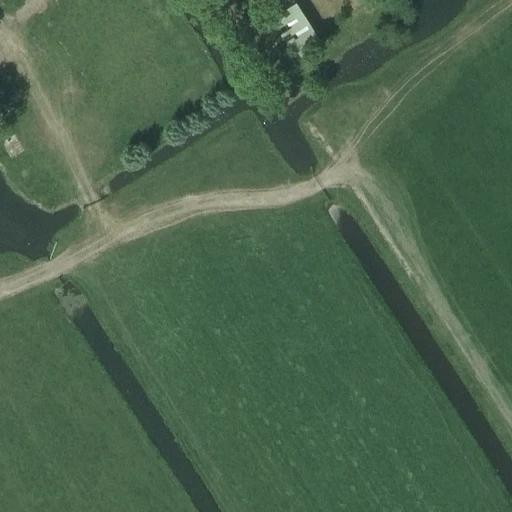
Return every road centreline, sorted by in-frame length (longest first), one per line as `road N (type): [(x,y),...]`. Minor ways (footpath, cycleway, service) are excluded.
road 1 (track): [(342,170),(281,199),(175,205),(0,290)]
road 2 (track): [(482,376),(342,170)]
road 3 (track): [(342,170),(377,118),(511,3)]
road 4 (track): [(109,235),(0,32)]
